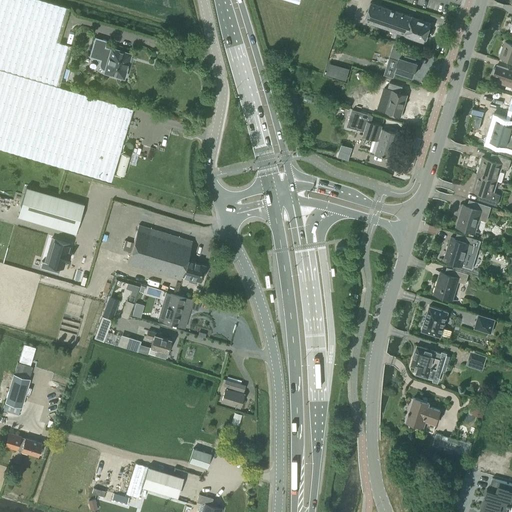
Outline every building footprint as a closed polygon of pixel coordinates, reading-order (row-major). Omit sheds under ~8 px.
[(0,0),(0,147),(110,181),(132,108),(58,86),(70,46),(57,42),(68,7),(43,0),(0,0)] [(427,35),(431,23),(371,2),(364,20),(397,32),(395,38),(407,42),(409,36),(424,42),(425,40),(427,40),(428,36),(427,35)] [(100,60),(100,61),(99,62),(99,63),(99,64),(99,65),(100,66),(100,67),(101,68),(102,69),(103,70),(104,70),(105,70),(104,72),(123,77),(130,53),(111,48),(105,46),(107,40),(95,37),(89,56),(100,60)] [(511,60),(511,43),(505,41),(500,56),(511,60)] [(393,46),(390,57),(399,59),(395,70),(413,76),(418,63),(411,61),(414,52),(393,46)] [(328,62),(325,74),(346,80),(349,68),(328,62)] [(498,78),(498,79),(496,82),(511,87),(511,70),(497,66),(496,66),(493,67),(492,72),(494,75),(493,76),(498,78)] [(401,116),(408,94),(402,92),(404,86),(390,82),(386,92),(391,94),(386,111),(401,116)] [(304,95),(303,100),(310,103),(312,97),(304,95)] [(496,117),(489,141),(511,148),(511,104),(511,105),(511,109),(511,114),(511,122),(509,121),(496,117)] [(352,109),(347,126),(356,128),(365,131),(364,135),(376,139),(372,151),(375,152),(374,153),(390,158),(393,146),(395,147),(399,134),(383,129),(381,134),(380,133),(382,125),(371,122),(373,115),(361,111),(352,109)] [(340,149),(337,157),(348,160),(350,153),(340,149)] [(478,174),(497,180),(500,168),(508,170),(511,160),(496,155),(494,161),(483,157),(478,174)] [(497,180),(478,174),(473,191),(483,194),(481,200),(497,205),(500,194),(493,192),(497,180)] [(17,216),(75,233),(84,203),(26,186),(17,216)] [(487,221),(491,206),(472,201),(470,206),(463,204),(456,226),(475,232),(479,219),(487,221)] [(201,280),(206,265),(187,259),(192,240),(139,224),(127,262),(181,278),(182,274),(201,280)] [(475,253),(479,239),(460,233),(459,239),(452,236),(445,260),(462,265),(466,250),(475,253)] [(41,261),(40,267),(59,272),(60,268),(63,268),(65,260),(68,261),(70,251),(67,251),(70,242),(54,238),(47,263),(41,261)] [(467,279),(469,273),(450,267),(448,273),(441,271),(434,293),(452,299),(457,280),(463,282),(465,278),(467,279)] [(164,297),(158,318),(163,320),(178,324),(184,305),(197,309),(199,301),(186,297),(166,291),(164,297)] [(102,315),(112,318),(119,299),(110,296),(102,315)] [(448,311),(429,305),(422,330),(441,335),(448,311)] [(491,333),(495,318),(478,313),(474,328),(491,333)] [(165,357),(170,338),(155,334),(155,332),(148,330),(146,336),(152,338),(150,346),(157,348),(155,354),(165,357)] [(137,351),(141,340),(129,336),(125,347),(137,351)] [(442,352),(417,345),(411,365),(417,367),(415,373),(434,378),(435,378),(436,378),(437,377),(437,376),(438,374),(438,372),(438,371),(437,370),(436,369),(442,352)] [(483,363),(485,355),(470,350),(468,358),(483,363)] [(14,374),(13,374),(5,401),(21,406),(29,378),(14,374)] [(243,391),(245,385),(226,379),(224,385),(226,385),(221,401),(240,406),(244,393),(233,390),(233,388),(243,391)] [(433,432),(435,422),(436,422),(440,408),(429,405),(430,402),(413,397),(406,421),(412,422),(410,428),(424,432),(425,429),(433,432)] [(238,424),(241,414),(234,412),(231,422),(238,424)] [(5,442),(4,445),(21,450),(38,455),(42,441),(25,436),(24,439),(14,436),(14,434),(8,432),(5,442)] [(436,433),(432,445),(438,446),(441,434),(436,433)] [(441,434),(438,446),(454,451),(468,455),(472,443),(458,439),(441,434)] [(189,461),(193,463),(206,467),(210,453),(193,448),(189,461)] [(182,476),(135,462),(125,493),(138,496),(141,486),(176,496),(182,476)] [(483,502),(481,508),(483,508),(482,511),(504,511),(507,504),(511,505),(511,504),(511,503),(511,483),(492,478),(489,488),(487,488),(486,493),(485,496),(487,497),(485,503),(483,502)] [(219,511),(221,508),(211,505),(213,498),(199,494),(197,501),(206,503),(202,511),(219,511)]
